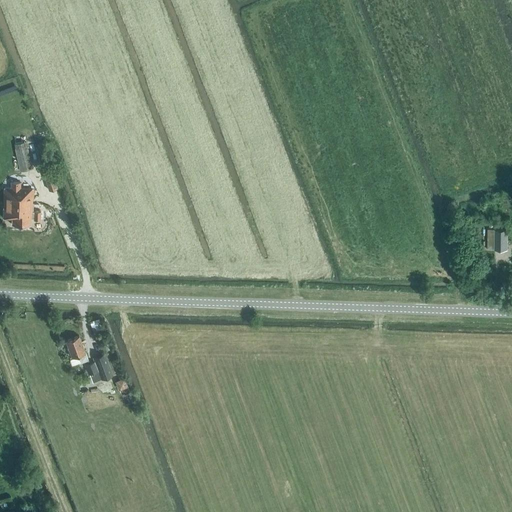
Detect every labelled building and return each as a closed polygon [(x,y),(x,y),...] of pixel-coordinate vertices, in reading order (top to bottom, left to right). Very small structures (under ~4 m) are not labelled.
[(20,171),(33,168),(27,145),(26,146),(25,141),(14,143),(20,171)] [(40,160),(48,158),(45,150),(38,153),(40,160)] [(47,187),(54,184),(48,169),(41,172),(47,187)] [(10,188),(4,188),(3,218),(12,218),(12,224),(30,224),(30,219),(39,220),(39,214),(30,213),(30,212),(32,212),(33,189),(20,189),(20,182),(10,182),(10,188)] [(493,229),(493,249),(505,249),(506,229),(493,229)] [(78,355),(81,362),(88,359),(85,352),(79,335),(65,340),(72,357),(78,355)] [(93,357),(94,361),(84,365),(88,375),(89,374),(92,382),(112,374),(104,353),(93,357)] [(45,511),(45,509),(42,503),(30,507),(24,510),(24,511),(45,511)]
